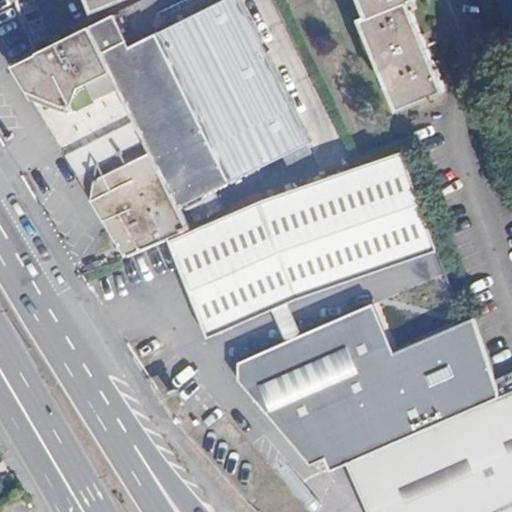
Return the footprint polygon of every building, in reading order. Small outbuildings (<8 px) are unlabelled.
[(184,205),(288,155),(311,144),(316,142),(247,0),(186,0),(148,20),(155,34),(155,36),(131,48),(116,16),(37,55),(19,63),(137,252),(168,239),(195,227),(184,205)] [(91,0),(96,12),(124,0),(91,0)] [(416,3),(415,0),(363,0),(372,21),(365,24),(401,113),(446,95),(410,5),(416,3)] [(511,0),(494,0),(504,27),(511,23),(511,0)] [(511,108),(488,118),(495,137),(511,130),(511,108)] [(438,250),(405,151),(257,203),(168,239),(207,335),(271,309),(287,302),(295,299),(438,250)] [(301,335),(287,302),(271,309),(285,342),(301,335)] [(370,441),(498,380),(477,315),(395,353),(373,304),(301,335),(285,342),(238,363),(237,376),(260,400),(312,458),(327,452),(330,459),(370,441)] [(511,511),(511,373),(498,380),(370,441),(330,459),(334,470),(350,463),(370,511),(511,511)]
